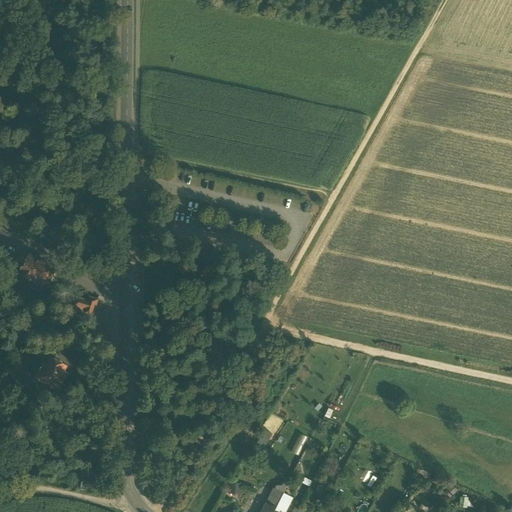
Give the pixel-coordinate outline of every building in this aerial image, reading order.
[(42,262),(30,255),(28,257),(24,255),(21,260),(19,259),(16,264),(18,265),(15,270),(20,272),(19,274),(24,277),(30,268),(36,271),(42,262)] [(55,271),(42,262),(36,271),(41,274),(50,279),(50,278),(54,271),(55,272),(55,271)] [(36,271),(30,268),(24,277),(30,281),(36,271)] [(36,271),(30,281),(35,284),(37,281),(41,274),(36,271)] [(50,279),(41,274),(37,281),(46,286),(50,279)] [(92,303),(76,297),(73,306),(89,312),(92,303)] [(65,367),(50,359),(47,364),(43,362),(35,378),(58,390),(67,374),(63,372),(65,368),(66,368),(67,367),(65,366),(65,367)] [(265,430),(258,440),(265,444),(272,434),(265,430)] [(231,493),(240,493),(240,483),(231,483),(231,493)] [(266,503),(276,508),(283,494),(273,489),(266,503)] [(276,508),(274,511),(275,511),(296,511),(298,510),(294,508),(292,511),(285,511),(292,498),(283,494),(276,508)] [(261,511),(274,511),(276,508),(266,503),(261,511)]
